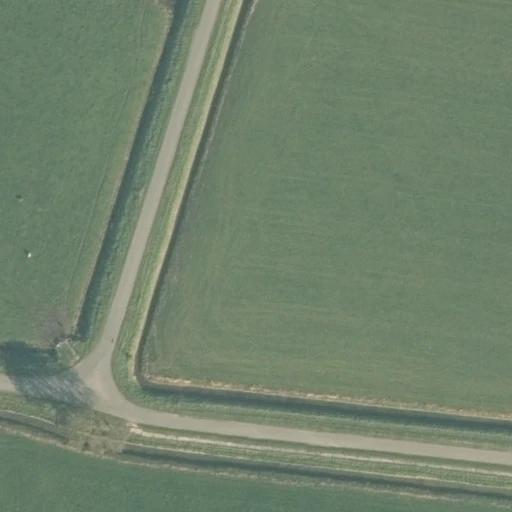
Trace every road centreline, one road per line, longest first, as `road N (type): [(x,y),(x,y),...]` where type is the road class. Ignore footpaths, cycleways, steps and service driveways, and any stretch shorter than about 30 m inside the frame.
road 1 (unclassified): [(511,468),(139,418),(85,400)]
road 2 (unclassified): [(85,400),(210,0)]
